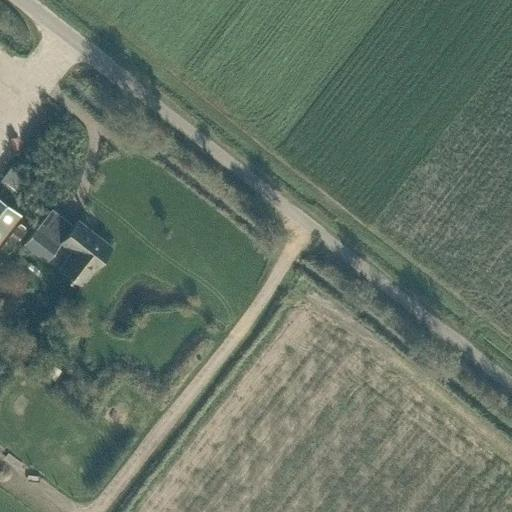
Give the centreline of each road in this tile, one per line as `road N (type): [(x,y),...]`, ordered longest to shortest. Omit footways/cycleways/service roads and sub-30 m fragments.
road 1 (unclassified): [(511,392),(10,0)]
road 2 (track): [(279,266),(511,454)]
